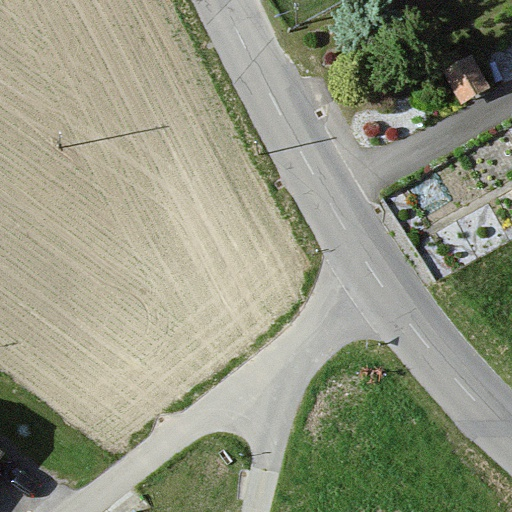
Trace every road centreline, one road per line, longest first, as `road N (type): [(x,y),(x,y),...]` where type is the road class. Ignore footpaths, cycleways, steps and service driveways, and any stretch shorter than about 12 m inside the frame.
road 1 (tertiary): [(511,436),(378,279),(289,131),(224,0)]
road 2 (track): [(251,511),(288,359)]
